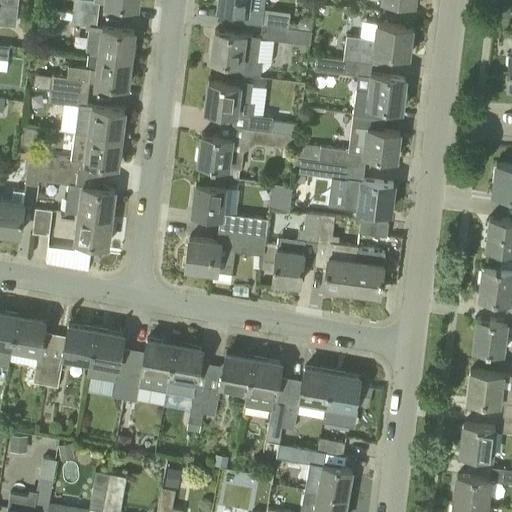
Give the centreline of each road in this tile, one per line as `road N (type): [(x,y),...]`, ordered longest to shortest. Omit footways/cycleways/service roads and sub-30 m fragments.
road 1 (residential): [(134,296),(172,0)]
road 2 (residential): [(404,345),(134,296)]
road 3 (residential): [(404,345),(436,121)]
road 4 (residential): [(387,511),(404,345)]
road 5 (residential): [(134,296),(0,273)]
road 6 (residential): [(436,121),(452,0)]
